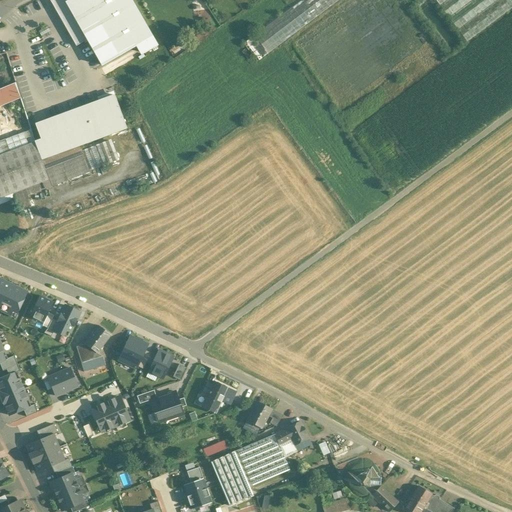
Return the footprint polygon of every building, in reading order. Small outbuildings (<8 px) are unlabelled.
[(90,47),(105,74),(152,47),(125,0),(68,0),(64,3),(90,47)] [(302,0),(256,34),(252,29),(235,41),(239,47),(242,45),(256,63),(340,0),(302,0)] [(511,8),(511,2),(510,0),(434,0),(467,42),(511,8)] [(35,142),(42,161),(126,128),(112,92),(28,125),(35,142)] [(0,141),(0,155),(28,145),(24,132),(20,134),(0,141)] [(99,145),(107,164),(119,160),(111,140),(99,145)] [(0,155),(0,198),(42,182),(49,180),(52,186),(89,172),(81,152),(44,166),(42,161),(35,142),(28,145),(0,155)] [(81,152),(89,172),(107,164),(99,145),(81,152)] [(79,147),(42,161),(44,166),(81,152),(79,147)] [(42,182),(44,188),(44,189),(51,186),(52,186),(49,180),(42,182)] [(42,182),(0,198),(0,203),(14,198),(19,210),(31,206),(27,195),(44,188),(42,182)] [(28,291),(0,278),(0,311),(15,319),(28,291)] [(30,316),(43,322),(48,313),(54,302),(40,295),(30,316)] [(68,339),(81,313),(65,305),(56,321),(52,330),(53,331),(68,339)] [(54,315),(48,313),(43,322),(42,326),(47,328),(52,319),(54,315)] [(52,330),(56,321),(52,319),(47,328),(45,333),(51,336),(53,331),(52,330)] [(98,326),(84,344),(97,353),(111,335),(98,326)] [(118,356),(137,366),(149,342),(130,332),(118,356)] [(97,353),(84,344),(77,347),(82,363),(101,357),(97,353)] [(163,377),(173,355),(159,349),(149,370),(163,377)] [(0,363),(3,371),(6,369),(18,365),(14,356),(8,359),(0,361),(0,363)] [(103,357),(101,357),(82,363),(81,364),(84,372),(105,365),(103,357)] [(187,368),(179,364),(173,377),(181,381),(187,368)] [(18,365),(6,369),(9,375),(17,372),(20,371),(18,365)] [(52,389),(55,397),(78,387),(70,367),(47,377),(52,389)] [(24,388),(17,372),(9,375),(0,379),(0,395),(1,398),(24,388)] [(45,372),(40,374),(47,391),(52,389),(47,377),(45,372)] [(228,388),(214,381),(204,401),(205,402),(219,408),(220,406),(222,401),(226,392),(228,388)] [(31,406),(24,388),(1,398),(8,415),(24,409),(31,406)] [(150,397),(158,421),(183,413),(175,388),(150,397)] [(231,394),(226,392),(222,401),(227,403),(231,394)] [(119,397),(105,403),(115,426),(129,420),(119,397)] [(219,408),(205,402),(202,407),(216,413),(223,411),(224,408),(220,406),(219,408)] [(258,402),(251,415),(250,414),(247,421),(258,427),(261,428),(268,416),(272,409),(258,402)] [(115,426),(105,403),(92,409),(102,432),(115,426)] [(34,404),(31,406),(24,409),(27,417),(38,412),(34,404)] [(283,415),(272,409),(268,416),(272,419),(270,423),(276,427),(283,415)] [(258,427),(247,421),(244,426),(253,430),(257,428),(258,427)] [(300,422),(274,435),(284,457),(311,444),(308,439),(309,438),(300,422)] [(60,447),(54,434),(26,446),(31,459),(60,447)] [(234,452),(250,487),(290,470),(284,457),(274,435),(234,452)] [(224,441),(203,449),(206,457),(226,448),(224,441)] [(65,461),(60,447),(31,459),(37,472),(52,466),(65,461)] [(229,506),(253,496),(250,487),(234,452),(210,462),(229,506)] [(68,460),(65,461),(52,466),(55,473),(71,466),(68,460)] [(71,466),(55,473),(57,479),(70,473),(71,474),(75,473),(72,466),(71,466)] [(191,478),(202,474),(200,466),(188,470),(191,478)] [(372,467),(366,474),(369,478),(368,485),(364,487),(372,495),(380,486),(381,480),(372,467)] [(73,481),(81,477),(78,471),(75,473),(71,474),(73,481)] [(57,479),(48,482),(52,492),(54,491),(56,497),(86,484),(83,477),(81,477),(73,481),(71,474),(70,473),(57,479)] [(360,474),(356,477),(356,483),(359,487),(364,487),(368,485),(369,478),(366,474),(360,474)] [(183,485),(191,509),(212,502),(204,478),(183,485)] [(86,484),(56,497),(58,503),(57,503),(61,511),(70,508),(83,503),(82,502),(80,496),(87,493),(89,492),(86,484)] [(119,484),(112,486),(114,492),(121,490),(119,484)] [(389,511),(398,503),(380,486),(372,495),(371,496),(378,503),(387,511),(389,511)] [(432,495),(418,486),(404,509),(408,511),(430,511),(425,509),(428,504),(426,503),(431,495),(432,495)] [(342,498),(340,491),(331,494),(333,500),(342,498)] [(90,499),(87,493),(80,496),(82,502),(87,500),(90,499)] [(261,507),(267,509),(270,497),(264,495),(261,507)] [(433,496),(431,495),(426,503),(428,504),(425,509),(430,511),(432,511),(440,500),(439,499),(439,497),(436,495),(433,496)] [(373,508),(378,503),(371,496),(366,501),(373,508)] [(247,501),(252,511),(257,510),(252,499),(247,501)] [(347,499),(322,505),(323,511),(342,511),(350,510),(347,499)] [(7,500),(0,503),(0,510),(10,505),(7,500)] [(10,505),(0,510),(0,511),(25,511),(19,500),(10,505)] [(83,503),(70,508),(72,511),(75,511),(89,506),(87,500),(82,502),(83,503)] [(163,511),(160,500),(145,505),(147,511),(144,511),(163,511)] [(452,511),(454,509),(440,500),(432,511),(452,511)] [(247,501),(238,505),(240,511),(252,511),(247,501)]
